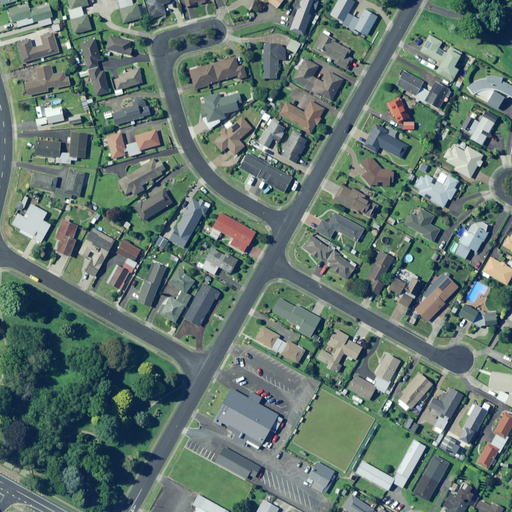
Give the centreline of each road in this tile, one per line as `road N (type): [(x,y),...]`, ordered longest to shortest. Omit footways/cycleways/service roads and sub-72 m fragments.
road 1 (residential): [(287,227),(416,0)]
road 2 (residential): [(0,256),(207,370)]
road 3 (residential): [(161,54),(187,147),(229,195),(287,227)]
road 4 (residential): [(268,261),(448,360),(461,359)]
road 5 (residential): [(128,511),(207,370)]
road 6 (residential): [(161,54),(211,39),(219,29),(211,23),(159,44)]
road 7 (residential): [(207,370),(268,261)]
